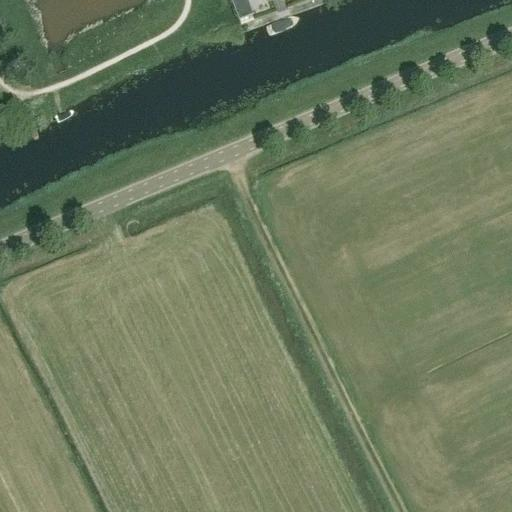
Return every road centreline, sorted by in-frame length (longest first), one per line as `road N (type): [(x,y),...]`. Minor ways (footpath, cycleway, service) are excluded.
road 1 (unclassified): [(0,251),(511,38)]
road 2 (track): [(229,155),(407,511)]
